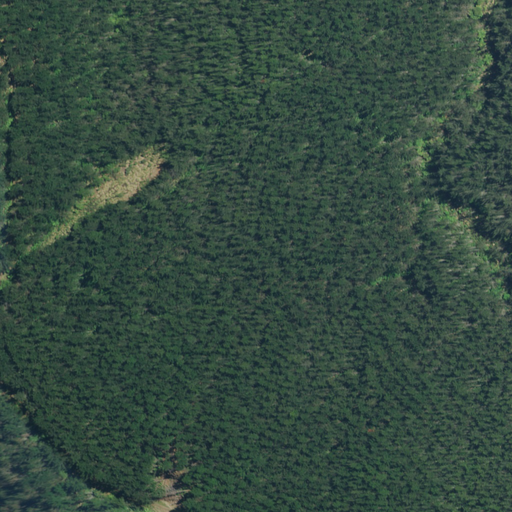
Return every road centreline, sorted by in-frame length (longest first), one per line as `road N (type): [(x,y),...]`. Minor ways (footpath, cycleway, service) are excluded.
road 1 (track): [(180,511),(132,498),(64,456),(0,387)]
road 2 (track): [(0,218),(0,77)]
